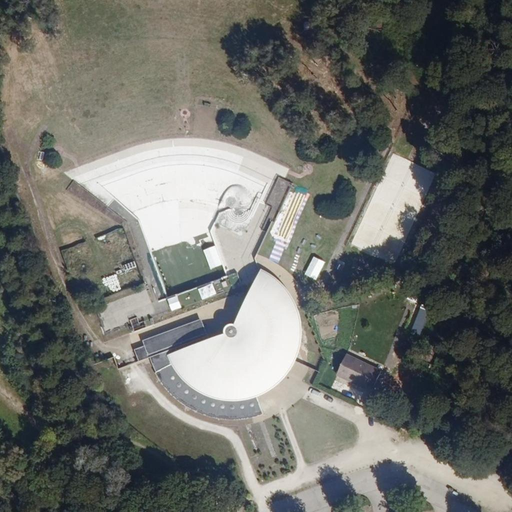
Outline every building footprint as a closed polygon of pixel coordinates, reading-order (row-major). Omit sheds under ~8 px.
[(270,194),(283,201),(293,184),(280,177),(270,194)] [(269,207),(280,210),(282,202),(271,199),(269,207)] [(242,224),(243,215),(228,213),(228,215),(223,214),(221,229),(244,232),(245,225),(242,224)] [(323,215),(319,227),(330,230),(334,219),(323,215)] [(259,253),(271,258),(278,238),(266,234),(259,253)] [(127,271),(136,266),(134,260),(124,265),(127,271)] [(199,320),(141,342),(149,368),(157,382),(170,397),(186,409),(207,419),(229,421),(250,418),(260,414),(253,398),(272,389),(285,378),(291,368),(297,356),(301,341),(300,324),(296,311),(291,295),(281,285),(273,277),(259,269),(234,325),(228,325),(224,328),(223,331),(223,335),(207,340),(199,320)] [(421,305),(412,330),(421,334),(431,309),(421,305)] [(131,320),(134,330),(141,328),(138,318),(131,320)] [(329,376),(349,386),(360,364),(340,354),(329,376)] [(371,369),(360,364),(349,386),(352,388),(356,381),(364,384),(371,369)]
